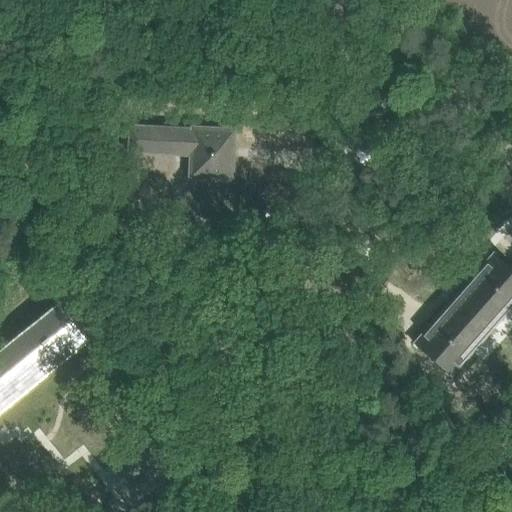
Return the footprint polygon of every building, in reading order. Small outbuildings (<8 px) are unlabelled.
[(191,35),(197,38),(203,34),(202,28),(196,25),(191,29),(191,35)] [(355,116),(385,117),(386,88),(356,87),(355,116)] [(130,125),(128,151),(190,154),(189,178),(232,180),(234,129),(191,126),(191,128),(130,125)] [(511,268),(493,252),(414,343),(452,375),(511,305),(511,268)] [(56,308),(0,352),(0,406),(82,340),(56,308)]
